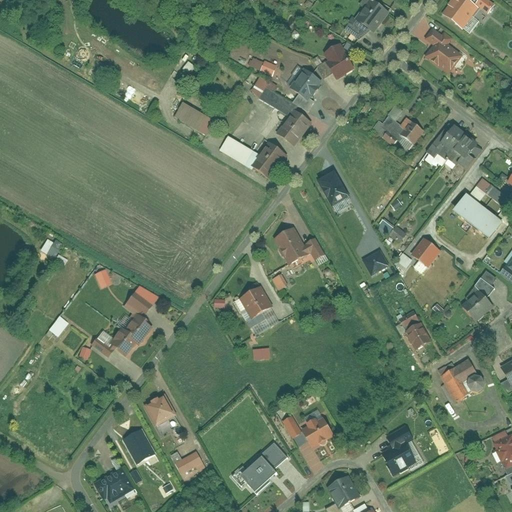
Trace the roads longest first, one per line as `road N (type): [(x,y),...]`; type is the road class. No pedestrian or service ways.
road 1 (residential): [(69,480),(383,52)]
road 2 (residential): [(511,149),(383,52)]
road 3 (residential): [(392,511),(367,468),(346,460),(278,511)]
